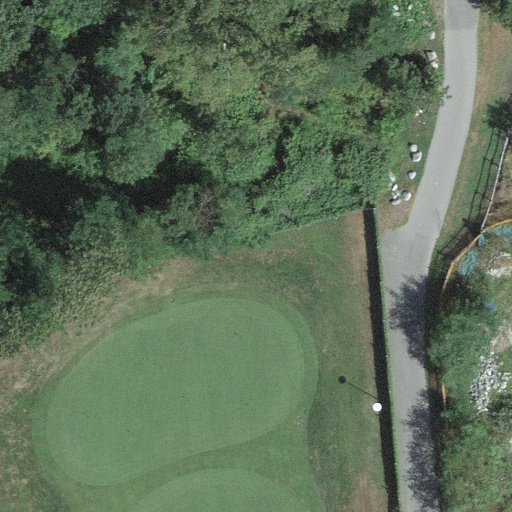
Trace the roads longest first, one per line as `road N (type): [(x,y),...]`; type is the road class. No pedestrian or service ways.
road 1 (track): [(408,266),(450,133),(459,0)]
road 2 (residential): [(426,511),(408,266)]
